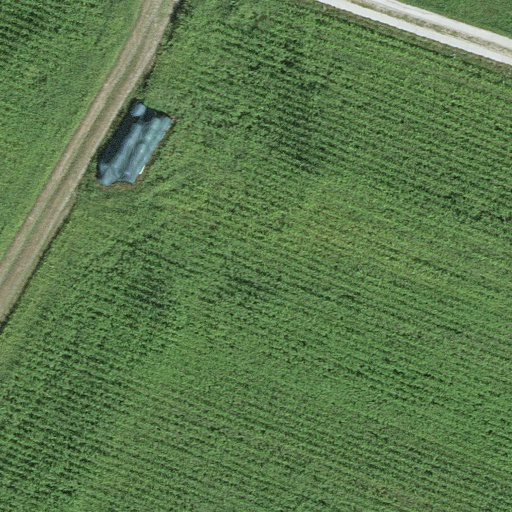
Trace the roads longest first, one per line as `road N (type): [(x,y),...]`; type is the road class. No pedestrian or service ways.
road 1 (track): [(167,0),(0,296)]
road 2 (track): [(350,0),(511,60)]
